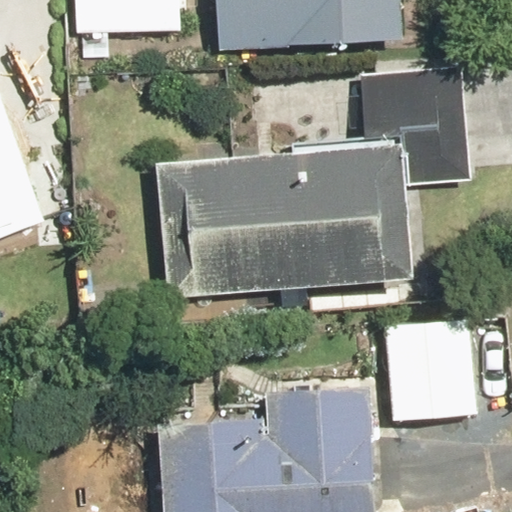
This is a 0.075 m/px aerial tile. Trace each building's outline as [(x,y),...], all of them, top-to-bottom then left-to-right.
[(180,0),(71,0),(71,35),(180,35),(180,0)] [(217,0),(218,48),(407,46),(406,0),(217,0)] [(155,156),(155,161),(165,293),(277,285),(279,311),(308,309),(306,287),(409,279),(403,184),(466,180),(458,68),(354,76),(359,141),(155,156)] [(0,237),(43,222),(0,100),(0,237)] [(364,511),(362,392),(259,394),(260,421),(157,423),(158,511),(364,511)]
